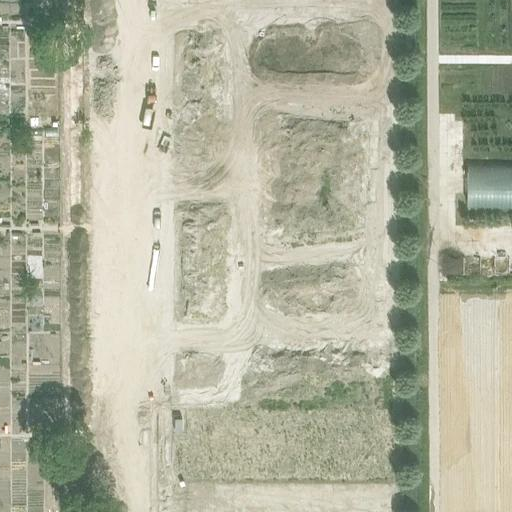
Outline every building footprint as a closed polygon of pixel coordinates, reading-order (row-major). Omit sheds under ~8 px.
[(179,32),(179,47),(216,47),(216,32),(179,32)] [(179,47),(179,62),(216,62),(216,47),(179,47)] [(179,62),(179,76),(216,76),(216,62),(179,62)] [(179,76),(179,91),(191,91),(216,91),(216,90),(216,76),(179,76)] [(191,91),(191,105),(206,105),(206,119),(222,119),(222,90),(216,90),(216,91),(191,91)] [(191,105),(190,135),(222,135),(222,119),(206,119),(206,105),(191,105)] [(256,114),(256,146),(271,146),(271,130),(285,130),(286,114),(256,114)] [(271,130),(271,146),(299,146),(299,114),(286,114),(285,130),(271,130)] [(299,146),(299,152),(314,152),(314,114),(299,114),(299,146)] [(314,114),(314,152),(328,152),(329,152),(329,120),(330,120),(330,114),(314,114)] [(328,152),(328,158),(343,158),(343,120),(330,120),(329,120),(329,152),(328,152)] [(343,120),(343,158),(357,158),(357,120),(343,120)] [(357,120),(357,158),(373,158),(373,120),(357,120)] [(332,188),(332,193),(333,193),(333,225),(334,225),(348,225),(348,188),(332,188)] [(348,188),(348,225),(363,225),(363,188),(348,188)] [(304,199),(304,231),(319,231),(319,193),(304,193),(304,199)] [(319,193),(319,231),(334,231),(334,225),(333,225),(333,193),(332,193),(319,193)] [(276,215),(276,231),(304,231),(304,199),(290,200),(290,215),(276,215)] [(260,200),(260,231),(276,231),(276,215),(290,215),(290,200),(260,200)] [(191,215),(191,244),(206,244),(206,230),(222,230),(222,215),(192,215),(191,215)] [(191,258),(191,259),(216,259),(216,260),(222,260),(222,230),(206,230),(206,244),(191,244),(191,258)] [(179,258),(179,273),(216,273),(216,260),(216,259),(191,259),(191,258),(179,258)] [(179,273),(179,288),(216,288),(216,273),(179,273)] [(179,288),(179,302),(216,302),(216,288),(179,288)] [(179,302),(179,317),(216,317),(216,302),(179,302)] [(243,350),(243,381),(258,381),(258,366),(272,366),(272,350),(243,350)] [(258,366),(258,381),(286,382),(286,350),(272,350),(272,366),(258,366)] [(286,382),(286,387),(301,387),(301,350),(286,350),(286,382)] [(301,350),(301,387),(315,387),(316,387),(316,356),(316,350),(301,350)] [(315,387),(315,393),(330,393),(330,356),(316,356),(316,387),(315,387)] [(330,356),(330,393),(344,393),(344,362),(345,362),(345,356),(330,356)] [(344,393),(344,399),(359,399),(359,362),(345,362),(344,362),(344,393)] [(359,362),(359,399),(374,399),(374,362),(359,362)] [(218,491),(217,511),(235,511),(236,491),(218,491)] [(290,491),(290,511),(307,511),(308,491),(290,491)] [(330,495),(329,511),(377,511),(378,495),(330,495)]
